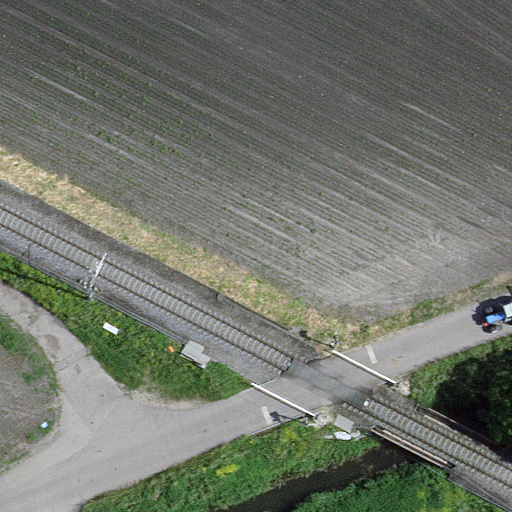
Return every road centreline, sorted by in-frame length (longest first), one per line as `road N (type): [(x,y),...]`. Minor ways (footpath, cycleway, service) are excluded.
road 1 (unclassified): [(511,307),(326,383),(150,440),(36,491)]
road 2 (track): [(150,440),(32,315),(0,295)]
